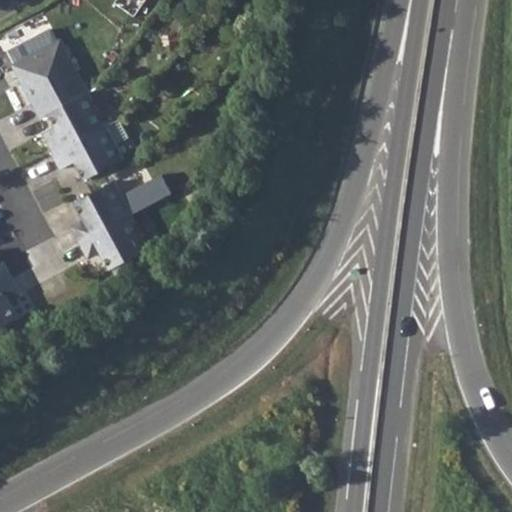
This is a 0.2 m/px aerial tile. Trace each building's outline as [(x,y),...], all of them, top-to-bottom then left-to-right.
[(34,110),(38,119),(48,113),(86,92),(85,89),(58,40),(33,53),(11,65),(21,85),(28,82),(36,98),(29,101),(34,110)] [(52,136),(47,139),(54,153),(104,126),(88,95),(86,92),(48,113),(55,126),(49,130),(52,136)] [(54,153),(53,153),(60,168),(74,161),(83,179),(120,158),(104,126),(54,153)] [(70,226),(79,242),(129,216),(110,182),(72,202),(81,220),(70,226)] [(129,216),(79,242),(82,247),(86,257),(98,252),(100,256),(107,270),(146,249),(129,216)] [(0,284),(11,278),(3,263),(0,264),(0,284)] [(0,284),(0,325),(16,317),(7,300),(19,294),(11,278),(0,284)]
